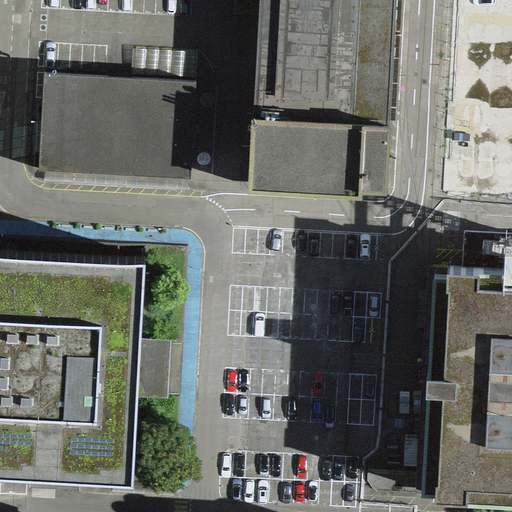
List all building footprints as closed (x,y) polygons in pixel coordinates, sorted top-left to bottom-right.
[(255,112),(256,112),(256,114),(389,121),(395,0),(236,0),(236,11),(262,13),(257,110),(255,110),(255,112)] [(191,176),(196,79),(44,71),(39,167),(191,176)] [(387,187),(390,121),(389,121),(256,114),(253,114),(249,185),(260,186),(270,186),(361,191),(361,185),(387,187)] [(197,158),(198,160),(199,163),(201,164),(204,165),(207,164),(209,163),(210,160),(211,158),(210,155),(209,153),(207,152),(204,151),(201,152),(199,153),(198,155),(197,158)] [(145,255),(0,247),(0,468),(133,476),(137,401),(138,379),(149,379),(151,353),(140,353),(141,336),(145,255)] [(436,492),(511,496),(511,268),(464,266),(448,265),(448,273),(435,272),(430,370),(429,370),(428,386),(429,386),(424,484),(436,485),(436,492)]
